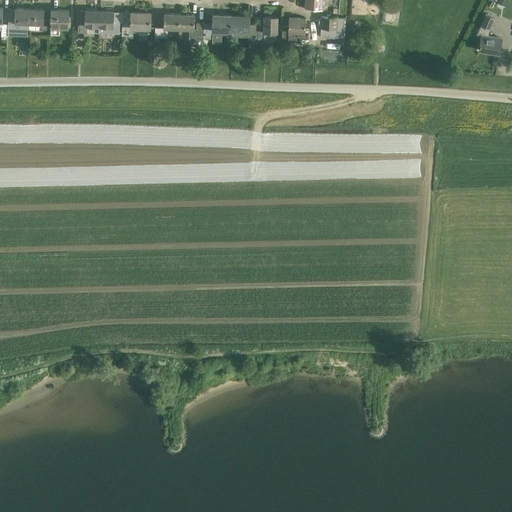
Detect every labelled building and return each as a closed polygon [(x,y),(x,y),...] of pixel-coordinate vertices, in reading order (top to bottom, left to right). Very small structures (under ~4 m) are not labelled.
[(322,0),(305,0),(304,8),(322,9),(322,0)] [(8,24),(7,36),(8,36),(8,29),(29,30),(30,9),(28,8),(15,8),(15,12),(8,12),(8,24)] [(30,9),(29,30),(50,31),(50,26),(50,19),(43,19),(43,9),(30,9)] [(50,19),(50,26),(69,27),(69,10),(50,9),(50,19)] [(99,26),(99,11),(85,11),(85,20),(77,20),(77,33),(87,33),(87,26),(98,26),(99,26)] [(122,22),(113,22),(113,12),(99,11),(99,26),(98,26),(98,33),(119,33),(120,22),(122,22)] [(150,29),(150,12),(131,12),(130,23),(122,22),(122,36),(133,36),(133,31),(139,32),(139,34),(140,35),(149,36),(150,35),(150,29)] [(178,29),(179,14),(164,13),(163,28),(155,28),(154,37),(155,37),(155,43),(160,44),(160,37),(167,38),(167,28),(178,29)] [(501,38),(487,36),(489,30),(490,30),(495,18),(485,13),(479,25),(480,26),(476,34),(482,35),(481,40),(480,40),(479,50),(499,53),(500,43),(501,38)] [(179,14),(178,29),(189,29),(189,38),(203,39),(204,23),(196,23),(196,29),(193,29),(194,14),(179,14)] [(204,23),(203,39),(213,39),(213,31),(230,31),(230,15),(213,14),(212,23),(204,23)] [(257,44),(257,25),(249,24),(249,16),(230,15),(230,31),(248,32),(248,39),(252,39),(252,47),(257,48),(257,44)] [(344,37),(344,17),(338,17),(338,16),(321,16),(321,19),(319,19),(319,24),(320,24),(320,28),(321,28),(320,37),(336,37),(344,37)] [(263,25),(257,25),(257,44),(263,44),(263,41),(276,41),(276,32),(277,32),(277,17),(264,17),(263,25)] [(289,18),(288,26),(283,26),(282,42),(301,43),(301,39),(308,39),(308,29),(305,29),(305,18),(289,18)]
